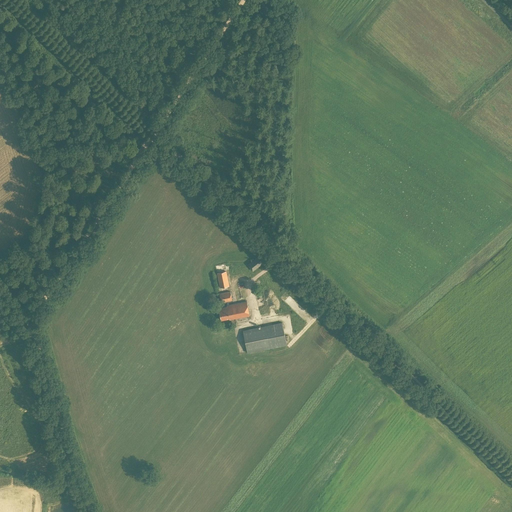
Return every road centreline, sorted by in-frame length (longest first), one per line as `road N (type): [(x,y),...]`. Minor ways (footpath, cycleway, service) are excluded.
road 1 (track): [(154,132),(511,470)]
road 2 (track): [(124,178),(29,322),(90,511)]
road 3 (track): [(13,0),(154,132)]
road 4 (track): [(242,0),(154,132)]
